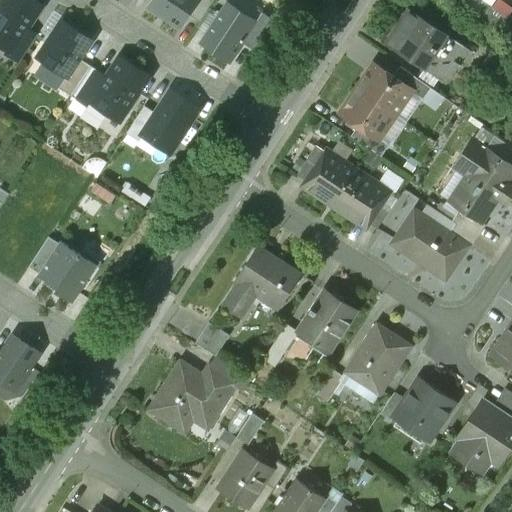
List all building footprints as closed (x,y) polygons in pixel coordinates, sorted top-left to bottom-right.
[(33,0),(2,0),(0,4),(0,45),(8,50),(11,52),(26,29),(42,6),(33,0)] [(150,0),(146,7),(179,29),(188,15),(198,0),(150,0)] [(198,0),(188,15),(198,22),(213,0),(198,0)] [(489,7),(479,0),(478,2),(477,1),(471,10),(499,29),(506,19),(489,7)] [(256,22),(227,3),(219,15),(206,35),(201,42),(230,62),(242,43),(256,22)] [(206,35),(219,15),(209,8),(196,28),(206,35)] [(445,37),(407,12),(387,44),(421,66),(420,67),(445,83),(465,52),(444,38),(445,37)] [(262,13),(256,22),(242,43),(252,50),(272,20),(262,13)] [(91,40),(61,21),(37,57),(66,76),(67,77),(79,59),(91,40)] [(37,36),(26,29),(11,52),(8,50),(6,54),(19,63),(37,36)] [(511,67),(492,53),(482,66),(503,80),(511,67)] [(149,76),(119,56),(106,76),(89,103),(89,104),(119,123),(149,76)] [(59,88),(71,96),(91,66),(79,59),(67,77),(66,76),(59,88)] [(393,78),(373,64),(357,89),(397,116),(412,93),(413,91),(393,78)] [(87,107),(89,104),(89,103),(106,76),(91,66),(71,96),(87,107)] [(443,97),(400,67),(393,78),(413,91),(412,93),(436,108),(443,97)] [(397,116),(357,89),(339,115),(357,127),(379,142),(380,141),(397,116)] [(200,109),(170,90),(155,113),(141,135),(141,136),(170,154),(200,109)] [(141,135),(155,113),(144,106),(126,133),(138,141),(141,136),(141,135)] [(511,166),(511,145),(484,126),(473,141),(511,166)] [(379,142),(357,127),(351,137),(382,157),(389,147),(380,141),(379,142)] [(511,180),(511,167),(473,141),(456,167),(468,175),(454,197),(486,217),(506,186),(508,187),(511,180)] [(316,148),(296,178),(307,185),(327,154),(316,148)] [(307,185),(305,188),(332,206),(354,172),(327,154),(307,185)] [(354,172),(332,206),(365,227),(367,224),(380,204),(387,194),(354,172)] [(0,188),(0,208),(9,194),(0,188)] [(380,204),(367,224),(376,230),(389,210),(380,204)] [(486,227),(460,210),(452,221),(456,224),(478,239),(486,227)] [(421,217),(412,230),(406,226),(393,245),(446,280),(468,248),(449,235),(421,217)] [(478,239),(456,224),(449,235),(468,248),(471,250),(478,239)] [(28,267),(39,274),(58,244),(48,237),(28,267)] [(97,265),(60,241),(58,244),(39,274),(37,275),(56,288),(54,291),(72,303),(97,265)] [(298,273),(258,246),(237,277),(240,280),(257,291),(278,304),(298,273)] [(223,305),(240,316),(257,291),(240,280),(223,305)] [(356,312),(323,290),(296,331),(330,352),(356,312)] [(228,334),(209,322),(195,343),(214,356),(228,334)] [(511,323),(491,354),(511,368),(511,323)] [(410,345),(377,324),(346,371),(379,393),(410,345)] [(282,329),(262,359),(275,367),(294,337),(282,329)] [(39,353),(13,335),(0,354),(0,380),(14,390),(39,353)] [(250,378),(217,357),(211,367),(235,383),(234,385),(242,390),(250,378)] [(228,394),(204,379),(202,381),(178,366),(150,409),(179,428),(188,415),(207,427),(228,394)] [(235,383),(211,367),(204,379),(228,394),(234,385),(235,383)] [(345,377),(333,369),(316,394),(328,402),(345,377)] [(404,400),(392,417),(394,418),(429,442),(456,402),(419,377),(404,400)] [(511,399),(511,393),(504,388),(493,405),(504,412),(507,408),(511,399)] [(395,393),(381,414),(392,421),(394,418),(392,417),(404,400),(395,393)] [(485,400),(451,451),(484,473),(501,446),(505,449),(511,437),(511,411),(507,408),(504,412),(493,405),(485,400)] [(263,420),(252,412),(236,437),(248,444),(263,420)] [(270,469),(240,450),(217,487),(248,507),(264,482),(272,470),(270,469)] [(277,459),(270,469),(272,470),(264,482),(274,489),(288,467),(277,459)] [(316,511),(326,498),(296,478),(273,511),(316,511)] [(335,504),(330,511),(344,511),(346,510),(347,511),(352,503),(341,496),(335,504)] [(326,498),(316,511),(330,511),(335,504),(326,498)]
